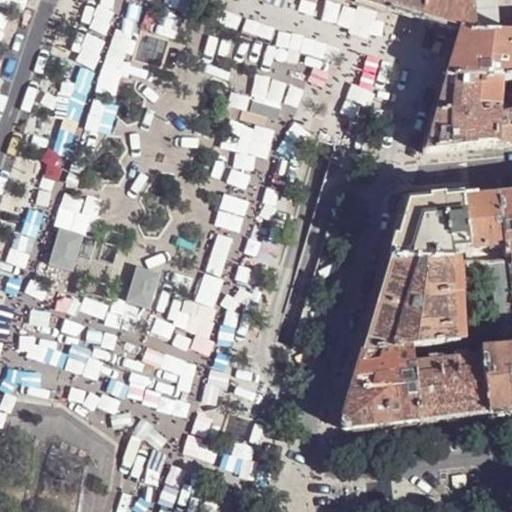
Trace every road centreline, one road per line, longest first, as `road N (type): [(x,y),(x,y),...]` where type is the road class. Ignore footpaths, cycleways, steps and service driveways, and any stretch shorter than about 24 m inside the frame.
road 1 (residential): [(511,451),(332,467),(305,431),(375,198),(403,182),(511,171)]
road 2 (unknown): [(74,0),(271,73)]
road 3 (tertiary): [(0,145),(51,0)]
road 4 (unknown): [(152,511),(155,362)]
